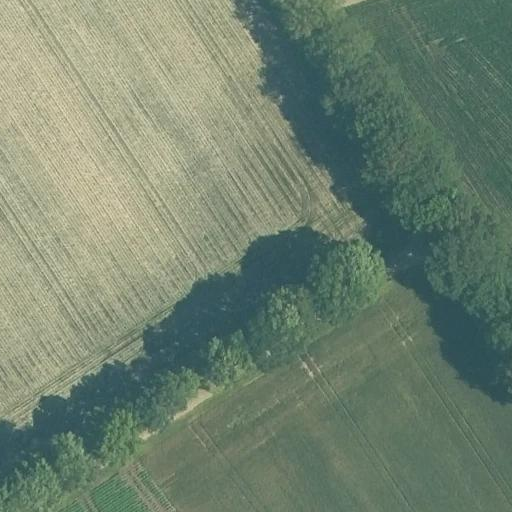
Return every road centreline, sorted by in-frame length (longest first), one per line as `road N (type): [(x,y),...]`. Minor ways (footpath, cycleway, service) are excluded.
road 1 (unclassified): [(23,511),(438,238)]
road 2 (unclassified): [(438,238),(283,0)]
road 3 (unclassified): [(511,349),(438,238)]
